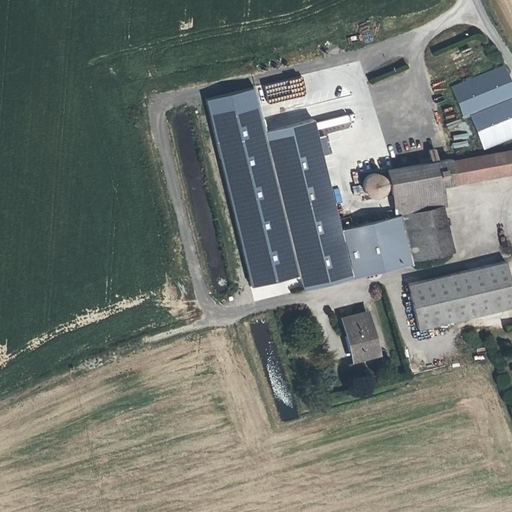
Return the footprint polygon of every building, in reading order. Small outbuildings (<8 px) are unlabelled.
[(451,89),(461,112),(466,110),(483,148),(511,136),(511,86),(504,67),(451,89)] [(380,81),(383,90),(399,86),(397,77),(380,81)] [(301,285),(411,260),(400,213),(394,214),(338,225),(313,116),(264,127),(301,285)] [(430,162),(436,161),(434,148),(428,149),(430,162)] [(511,149),(450,161),(454,182),(511,171),(511,149)] [(441,185),(454,182),(450,161),(449,159),(436,161),(430,162),(387,169),(394,214),(400,213),(441,206),(444,205),(441,185)] [(365,194),(369,196),(375,197),(380,195),(384,190),(385,185),(384,179),(380,175),(374,173),(369,173),(365,176),(362,180),(361,185),(362,189),(365,194)] [(452,250),(441,206),(402,215),(413,259),(452,250)] [(500,254),(508,252),(505,237),(497,238),(500,254)] [(511,293),(504,260),(407,284),(417,329),(511,306),(511,293)] [(366,312),(342,318),(352,358),(376,352),(366,312)]
